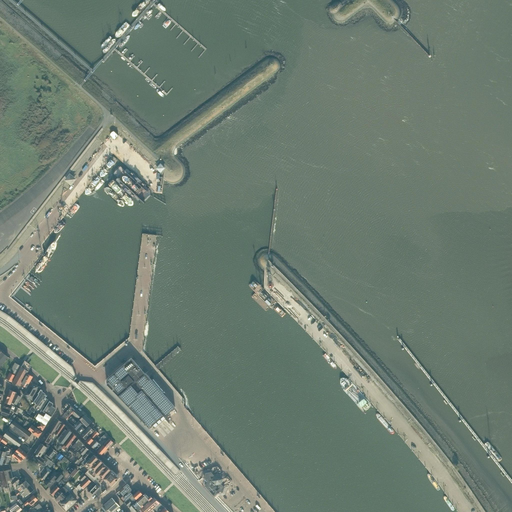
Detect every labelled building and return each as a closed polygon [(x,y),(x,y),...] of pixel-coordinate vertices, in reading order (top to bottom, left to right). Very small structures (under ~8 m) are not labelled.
[(70,175),(66,180),(71,184),(75,179),(70,175)] [(30,264),(37,257),(34,254),(27,262),(30,264)] [(11,305),(15,309),(19,305),(14,300),(13,301),(10,298),(8,300),(12,304),(11,305)] [(0,367),(8,357),(1,352),(0,353),(0,367)] [(175,407),(145,373),(145,374),(131,358),(106,379),(109,382),(106,384),(149,428),(164,416),(164,417),(175,407)] [(16,375),(21,366),(15,362),(10,371),(16,375)] [(28,371),(24,368),(21,366),(19,371),(13,382),(14,383),(14,382),(20,385),(28,371)] [(6,378),(13,382),(16,376),(10,372),(6,378)] [(27,388),(33,377),(27,374),(21,385),(27,388)] [(33,400),(41,387),(31,381),(23,394),(33,400)] [(43,390),(41,389),(33,402),(38,405),(35,410),(39,414),(48,400),(46,398),(47,396),(45,394),(45,393),(42,391),(43,390)] [(10,404),(16,394),(17,393),(11,390),(6,402),(10,404)] [(14,406),(16,404),(17,404),(21,397),(16,394),(10,404),(14,406)] [(50,401),(48,400),(39,414),(44,417),(46,413),(51,417),(56,410),(55,408),(52,406),(53,405),(53,403),(50,401)] [(12,410),(11,409),(12,406),(5,403),(3,409),(14,412),(15,410),(12,409),(12,410)] [(72,405),(71,406),(69,405),(66,403),(62,408),(65,410),(66,410),(67,411),(63,416),(67,419),(75,410),(76,408),(72,405)] [(82,414),(76,409),(72,414),(78,419),(81,415),(82,414)] [(38,413),(34,418),(37,419),(36,419),(39,421),(46,425),(51,417),(46,413),(44,417),(39,414),(38,413)] [(92,422),(85,415),(84,414),(82,415),(81,415),(78,419),(80,420),(79,421),(73,426),(80,433),(87,426),(92,422)] [(16,418),(14,421),(20,425),(23,421),(17,417),(16,418)] [(67,420),(73,426),(77,422),(71,417),(67,420)] [(61,422),(56,418),(43,439),(43,440),(45,441),(46,441),(49,443),(51,440),(50,440),(53,435),(53,436),(61,422)] [(28,439),(31,434),(20,425),(14,421),(11,426),(28,439)] [(38,423),(36,426),(42,430),(44,428),(46,425),(39,421),(38,423)] [(95,430),(94,430),(95,429),(93,427),(95,424),(93,422),(90,425),(90,426),(84,431),(85,432),(82,435),(86,439),(95,430)] [(58,436),(60,433),(66,426),(62,423),(55,434),(58,436)] [(31,433),(38,438),(42,433),(32,425),(30,428),(29,427),(27,429),(32,433),(31,433)] [(25,443),(28,439),(11,426),(8,430),(23,442),(25,443)] [(72,433),(67,429),(66,429),(65,428),(57,439),(64,444),(72,433)] [(8,430),(7,431),(6,430),(4,432),(6,433),(3,436),(19,447),(23,442),(8,430)] [(94,441),(93,440),(99,434),(95,431),(90,437),(86,440),(90,445),(94,441)] [(72,447),(79,439),(73,434),(64,445),(67,447),(65,450),(68,452),(70,449),(70,450),(72,447)] [(79,450),(78,449),(80,447),(82,448),(85,445),(79,439),(72,447),(77,451),(78,452),(79,450)] [(103,445),(108,449),(113,443),(109,439),(103,445)] [(99,443),(99,444),(95,440),(94,441),(90,445),(94,448),(95,448),(96,449),(101,445),(99,443)] [(45,443),(42,441),(42,442),(39,445),(47,451),(49,449),(50,446),(45,443)] [(36,451),(44,456),(47,451),(39,445),(36,451)] [(107,449),(108,449),(103,445),(97,452),(102,455),(103,454),(104,455),(108,451),(107,449)] [(83,455),(88,450),(84,446),(80,452),(83,455)] [(16,452),(24,459),(27,455),(19,448),(16,452)] [(52,458),(56,452),(52,448),(45,456),(52,461),(53,459),(52,458)] [(71,459),(73,456),(74,456),(76,454),(77,455),(76,456),(79,459),(81,456),(72,448),(68,452),(69,452),(66,455),(71,459)] [(16,452),(14,451),(13,450),(11,454),(13,455),(12,456),(20,462),(24,459),(16,452)] [(85,463),(87,461),(87,460),(93,453),(89,450),(83,456),(86,459),(82,463),(84,465),(85,463)] [(48,460),(44,456),(36,451),(34,453),(31,457),(41,465),(44,467),(46,464),(45,463),(48,460)] [(95,483),(94,484),(87,491),(93,496),(96,492),(99,495),(103,492),(104,493),(111,487),(119,478),(99,459),(98,459),(94,455),(84,465),(88,470),(85,473),(95,483)] [(48,467),(46,470),(46,469),(44,467),(42,471),(41,470),(40,472),(42,474),(41,476),(45,479),(50,473),(52,470),(48,467)] [(72,476),(77,470),(73,467),(65,475),(64,477),(66,479),(71,475),(72,476)] [(20,481),(17,477),(13,478),(11,470),(5,471),(7,481),(10,480),(11,481),(14,485),(20,481)] [(5,488),(8,488),(6,479),(4,471),(0,471),(0,478),(0,480),(5,479),(5,481),(3,481),(1,482),(2,489),(5,488)] [(56,476),(52,472),(44,482),(50,487),(53,484),(55,482),(55,481),(56,480),(58,482),(64,476),(59,472),(56,476)] [(214,496),(217,493),(222,492),(224,487),(221,484),(222,479),(219,475),(214,476),(211,472),(206,473),(204,478),(207,482),(206,487),(214,496)] [(83,489),(91,482),(87,478),(80,485),(83,489)] [(18,486),(15,488),(17,490),(20,487),(23,490),(30,485),(26,481),(22,483),(21,481),(17,484),(18,486)] [(59,486),(62,483),(60,481),(50,492),(54,496),(60,489),(57,486),(58,485),(59,486)] [(123,495),(120,498),(120,499),(124,503),(132,495),(129,492),(131,491),(131,489),(129,487),(129,486),(127,484),(119,491),(123,495)] [(23,490),(19,492),(21,494),(24,491),(27,495),(34,490),(30,485),(23,490)] [(70,493),(68,490),(64,487),(60,490),(54,496),(58,500),(62,497),(63,498),(65,495),(66,496),(70,493)] [(134,502),(136,500),(142,495),(141,494),(142,493),(141,492),(140,492),(138,490),(132,496),(130,498),(125,502),(129,507),(134,502)] [(76,500),(70,493),(60,502),(62,505),(62,506),(66,510),(76,500)] [(136,511),(142,507),(152,498),(150,496),(148,497),(145,494),(136,502),(134,504),(129,508),(133,511),(136,511)] [(31,505),(37,500),(33,496),(24,504),(26,506),(29,503),(31,505)] [(112,498),(104,505),(107,509),(106,510),(107,511),(113,511),(119,506),(112,498)] [(159,503),(154,498),(137,511),(148,511),(154,508),(159,503)] [(41,500),(35,505),(39,509),(45,504),(41,500)] [(14,505),(9,509),(11,511),(17,508),(19,507),(16,503),(14,505)] [(159,511),(164,507),(159,503),(154,508),(157,511),(156,511),(159,511)]
